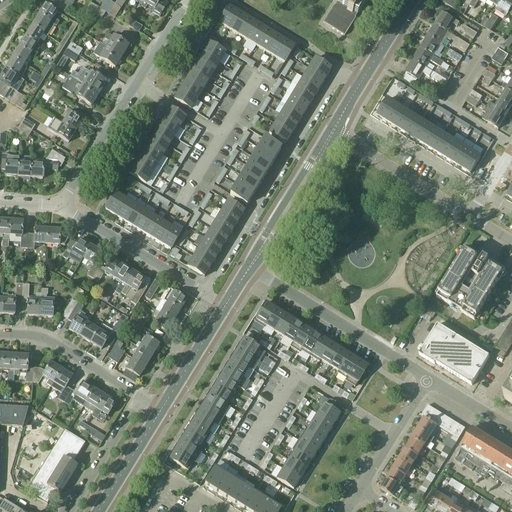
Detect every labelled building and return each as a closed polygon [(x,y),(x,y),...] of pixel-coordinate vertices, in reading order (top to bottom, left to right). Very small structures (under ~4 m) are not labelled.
[(70,9),(73,4),(67,0),(61,0),(60,2),(70,9)] [(109,15),(115,5),(107,0),(105,0),(100,9),(105,13),(109,15)] [(147,6),(153,9),(152,13),(159,17),(167,4),(160,0),(144,0),(143,3),(141,7),(145,9),(147,6)] [(337,3),(356,15),(357,15),(358,14),(356,13),(360,7),(362,7),(366,0),(338,0),(336,3),(337,3)] [(457,3),(451,0),(444,0),(443,2),(453,9),(457,3)] [(479,0),(486,0),(488,1),(488,0),(473,0),(470,6),(474,9),(479,0)] [(507,17),(509,14),(511,8),(511,0),(501,0),(498,7),(496,11),(507,17)] [(67,14),(70,9),(60,2),(56,8),(67,14)] [(105,13),(100,9),(90,3),(86,10),(102,19),(105,13)] [(354,19),(356,15),(337,3),(335,6),(334,6),(323,24),(344,37),(355,19),(354,19)] [(45,5),(38,16),(50,23),(57,12),(45,5)] [(115,5),(109,15),(115,18),(121,8),(115,5)] [(228,30),(239,13),(229,7),(219,24),(228,30)] [(457,27),(460,23),(442,12),(435,25),(448,32),(453,24),(457,27)] [(248,18),(239,13),(228,30),(238,35),(248,18)] [(493,15),(489,20),(485,28),(491,31),(498,19),(493,15)] [(38,16),(32,27),(43,34),(50,23),(38,16)] [(257,24),(248,18),(238,35),(247,41),(257,24)] [(128,27),(138,33),(142,27),(132,20),(128,27)] [(69,30),(73,32),(78,25),(74,23),(69,30)] [(247,41),(256,47),(266,30),(257,24),(247,41)] [(454,36),(448,32),(435,25),(427,36),(441,45),(443,46),(447,39),(451,41),(454,36)] [(474,39),(478,34),(465,26),(462,32),(474,39)] [(32,27),(25,38),(36,45),(43,34),(32,27)] [(265,52),(276,35),(266,30),(256,47),(265,52)] [(63,40),(67,43),(71,36),(67,34),(63,40)] [(114,35),(113,37),(109,34),(106,39),(110,42),(106,48),(122,58),(128,47),(119,41),(120,38),(117,35),(117,36),(114,35)] [(285,41),(276,35),(265,52),(274,58),(285,41)] [(433,57),(433,56),(441,45),(427,36),(420,48),(433,57)] [(30,56),(36,45),(25,38),(18,48),(30,56)] [(467,51),(470,46),(458,38),(454,43),(467,51)] [(295,47),(285,41),(274,58),(284,64),(295,47)] [(71,43),(67,50),(78,57),(82,50),(71,43)] [(202,54),(220,65),(226,55),(208,44),(202,54)] [(56,51),(60,54),(64,47),(60,45),(56,51)] [(12,59),(23,67),(30,56),(18,48),(12,59)] [(122,58),(106,48),(103,54),(98,51),(95,56),(99,59),(115,69),(122,58)] [(433,56),(433,57),(420,48),(413,60),(426,68),(430,61),(441,68),(444,63),(433,56)] [(495,54),(499,57),(505,61),(509,55),(498,49),(495,54)] [(74,63),(78,57),(67,50),(64,56),(74,63)] [(459,63),(463,58),(450,50),(447,55),(459,63)] [(214,74),(220,65),(202,54),(197,63),(214,74)] [(505,61),(499,57),(495,54),(492,60),(502,66),(505,61)] [(12,59),(5,70),(16,78),(17,77),(20,80),(27,69),(23,67),(12,59)] [(308,69),(325,79),(331,70),(314,59),(308,69)] [(426,68),(413,60),(406,71),(419,80),(423,73),(429,77),(433,72),(426,68)] [(208,83),(214,74),(197,63),(191,72),(208,83)] [(46,66),(40,77),(44,80),(51,69),(46,66)] [(302,78),(319,89),(325,79),(308,69),(302,78)] [(13,82),(16,78),(5,70),(0,78),(0,82),(5,85),(10,88),(15,92),(18,93),(21,87),(13,82)] [(482,76),(486,78),(492,82),(495,76),(485,70),(482,76)] [(79,83),(98,95),(106,83),(91,74),(86,80),(78,75),(73,72),(70,77),(75,80),(79,83)] [(203,92),(208,83),(191,72),(186,82),(203,92)] [(450,79),(441,73),(439,76),(448,81),(450,79)] [(445,87),(448,81),(436,74),(432,79),(445,87)] [(44,80),(40,77),(33,88),(37,90),(44,80)] [(297,87),(314,98),(319,89),(302,78),(297,87)] [(489,87),(492,82),(486,78),(483,83),(489,87)] [(44,87),(55,94),(59,88),(48,81),(44,87)] [(506,91),(511,94),(511,81),(509,86),(504,84),(502,88),(506,91)] [(197,101),(203,92),(186,82),(180,91),(197,101)] [(91,107),(98,95),(79,83),(77,87),(81,89),(76,97),(91,107)] [(10,88),(5,85),(0,93),(0,96),(4,99),(10,88)] [(44,87),(40,92),(51,99),(55,94),(44,87)] [(291,97),(308,107),(314,98),(297,87),(291,97)] [(9,102),(15,92),(10,88),(4,99),(9,102)] [(191,111),(197,101),(180,91),(174,101),(191,111)] [(469,97),(473,99),(479,103),(483,97),(472,91),(469,97)] [(511,107),(511,94),(506,91),(500,101),(511,109),(511,107)] [(21,95),(18,93),(15,92),(9,102),(14,105),(21,95)] [(20,109),(22,104),(26,98),(21,95),(14,105),(20,109)] [(285,106),(302,116),(308,107),(291,97),(285,106)] [(476,108),(479,103),(473,99),(470,104),(476,108)] [(390,100),(379,116),(389,122),(399,106),(390,100)] [(505,119),(511,109),(500,101),(496,107),(489,102),(486,107),(505,119)] [(280,115),(297,125),(302,116),(285,106),(280,115)] [(398,128),(408,111),(399,106),(389,122),(398,128)] [(499,129),(505,119),(486,107),(483,112),(486,114),(482,119),(499,129)] [(169,109),(163,119),(180,129),(186,120),(169,109)] [(398,128),(407,134),(418,117),(408,111),(398,128)] [(62,124),(75,132),(82,122),(69,114),(62,124)] [(297,125),(280,115),(274,124),(291,135),(297,125)] [(418,117),(407,134),(416,140),(427,123),(418,117)] [(21,124),(32,131),(35,126),(24,119),(21,124)] [(75,132),(62,124),(54,119),(47,130),(68,143),(75,132)] [(163,119),(157,128),(174,138),(180,129),(163,119)] [(425,145),(436,129),(427,123),(416,140),(425,145)] [(18,130),(29,137),(32,131),(21,124),(18,130)] [(268,134),(285,144),(291,135),(274,124),(268,134)] [(168,148),(174,138),(157,128),(151,137),(168,148)] [(425,145),(435,151),(445,134),(436,129),(425,145)] [(28,138),(29,137),(18,130),(14,135),(25,142),(26,142),(30,144),(32,141),(28,138)] [(445,134),(435,151),(444,157),(454,140),(445,134)] [(163,157),(168,148),(151,137),(146,146),(163,157)] [(258,149),(275,159),(281,149),(264,139),(258,149)] [(454,140),(444,157),(453,162),(463,146),(454,140)] [(157,166),(163,157),(146,146),(140,156),(157,166)] [(463,146),(453,162),(462,168),(472,151),(463,146)] [(252,158),(269,168),(275,159),(258,149),(252,158)] [(31,163),(30,178),(43,179),(43,170),(52,171),(57,171),(57,168),(61,168),(63,164),(61,163),(62,162),(63,162),(65,159),(52,151),(45,161),(44,161),(44,164),(31,163)] [(472,174),(482,157),(472,151),(462,168),(472,174)] [(1,170),(5,171),(5,176),(18,177),(19,162),(19,157),(2,156),(1,170)] [(151,175),(157,166),(140,156),(134,165),(151,175)] [(30,181),(30,178),(31,163),(31,158),(24,158),(24,163),(19,162),(18,177),(23,178),(23,181),(30,181)] [(247,167),(264,178),(269,168),(252,158),(247,167)] [(145,185),(151,175),(134,165),(128,174),(145,185)] [(241,176),(258,187),(264,178),(247,167),(241,176)] [(235,186),(252,196),(258,187),(241,176),(235,186)] [(229,195),(246,206),(252,196),(235,186),(229,195)] [(114,216),(125,199),(115,193),(105,210),(114,216)] [(134,205),(125,199),(114,216),(123,222),(134,205)] [(221,211),(238,222),(244,212),(227,201),(221,211)] [(143,211),(134,205),(123,222),(133,228),(143,211)] [(152,216),(143,211),(133,228),(142,233),(152,216)] [(215,220),(232,231),(238,222),(221,211),(215,220)] [(161,222),(152,216),(142,233),(151,239),(161,222)] [(9,242),(9,236),(10,221),(0,220),(0,237),(3,238),(2,247),(8,248),(9,242)] [(210,230),(227,240),(232,231),(215,220),(210,230)] [(23,222),(10,221),(9,236),(9,242),(21,243),(20,249),(27,249),(28,235),(22,235),(23,222)] [(171,228),(161,222),(151,239),(160,245),(171,228)] [(160,245),(170,251),(180,234),(171,228),(160,245)] [(34,244),(46,245),(47,230),(35,229),(34,236),(28,235),(27,249),(33,250),(34,244)] [(60,231),(47,230),(46,245),(59,246),(64,246),(68,240),(60,234),(60,231)] [(204,239),(221,249),(227,240),(210,230),(204,239)] [(199,248),(216,259),(221,249),(204,239),(199,248)] [(80,265),(83,259),(91,247),(80,240),(72,253),(77,256),(74,261),(80,265)] [(101,253),(91,247),(83,259),(93,266),(87,276),(93,279),(100,267),(95,264),(101,253)] [(460,312),(462,313),(475,321),(476,319),(498,283),(505,271),(493,263),(491,265),(487,263),(489,261),(484,257),(482,260),(479,258),(480,255),(478,254),(468,247),(437,297),(450,305),(452,306),(452,307),(460,312)] [(193,257),(210,268),(216,259),(199,248),(193,257)] [(57,254),(62,258),(66,252),(61,249),(57,254)] [(71,255),(66,252),(62,258),(67,261),(71,255)] [(187,267),(204,277),(210,268),(193,257),(187,267)] [(105,271),(100,267),(93,279),(98,283),(105,273),(115,279),(123,266),(112,260),(105,271)] [(120,296),(121,294),(134,273),(123,266),(115,279),(121,283),(114,293),(120,296)] [(144,280),(134,273),(121,294),(125,297),(130,288),(136,292),(130,302),(136,306),(147,288),(141,285),(144,280)] [(155,281),(148,291),(153,295),(160,284),(155,281)] [(2,299),(1,315),(14,315),(15,303),(22,303),(22,289),(23,285),(16,285),(16,289),(15,298),(8,297),(8,295),(2,294),(2,299)] [(22,289),(22,303),(28,304),(27,317),(39,317),(41,294),(35,294),(35,298),(29,298),(29,290),(29,286),(23,285),(22,289)] [(41,294),(39,317),(52,318),(52,314),(60,314),(61,306),(54,303),(54,299),(46,298),(46,296),(47,296),(48,290),(41,290),(41,294)] [(148,291),(144,297),(150,301),(153,295),(148,291)] [(164,301),(167,303),(180,311),(186,301),(170,291),(164,301)] [(64,313),(62,317),(67,320),(70,316),(77,304),(72,301),(64,313)] [(173,322),(180,311),(167,303),(160,314),(173,322)] [(70,316),(67,320),(73,323),(69,330),(80,337),(88,324),(91,319),(86,316),(80,312),(83,308),(77,304),(70,316)] [(254,322),(251,328),(260,334),(261,331),(262,331),(275,310),(266,304),(254,322)] [(275,310),(262,331),(271,337),(274,332),(284,315),(275,310)] [(134,314),(131,320),(143,327),(146,322),(134,314)] [(167,333),(173,322),(160,314),(153,325),(167,333)] [(284,315),(274,332),(283,338),(294,321),(284,315)] [(140,332),(143,327),(131,320),(128,325),(140,332)] [(283,338),(280,344),(289,349),(290,347),(303,327),(294,321),(283,338)] [(88,324),(80,337),(90,343),(98,330),(88,324)] [(98,330),(90,343),(101,350),(105,345),(110,348),(119,334),(113,331),(112,331),(102,325),(98,330)] [(419,356),(435,365),(436,364),(472,386),(490,357),(438,326),(419,356)] [(303,327),(290,347),(299,353),(301,351),(300,351),(312,332),(303,327)] [(312,332),(300,351),(301,351),(309,357),(321,338),(312,332)] [(511,343),(511,336),(505,332),(502,337),(511,343)] [(146,337),(139,348),(152,356),(159,346),(146,337)] [(511,344),(511,343),(502,337),(499,342),(510,349),(511,344)] [(321,338),(309,357),(319,362),(319,363),(320,361),(320,360),(330,344),(321,338)] [(243,340),(237,349),(259,363),(265,353),(243,340)] [(117,342),(114,348),(119,351),(120,350),(123,345),(117,342)] [(499,342),(496,347),(506,354),(510,349),(499,342)] [(330,344),(320,360),(320,361),(329,366),(339,349),(330,344)] [(503,359),(506,354),(496,347),(495,349),(492,353),(503,359)] [(119,351),(114,348),(107,358),(118,364),(125,353),(120,350),(119,351)] [(139,348),(132,359),(146,367),(152,356),(139,348)] [(237,349),(232,358),(249,369),(254,372),(259,363),(237,349)] [(339,349),(329,366),(338,372),(349,355),(339,349)] [(15,356),(3,355),(2,371),(8,371),(7,382),(13,382),(14,375),(15,356)] [(338,372),(337,374),(346,379),(346,380),(358,361),(349,355),(338,372)] [(28,356),(15,356),(14,375),(19,376),(19,374),(27,374),(27,383),(33,383),(34,369),(27,369),(28,356)] [(232,358),(226,368),(248,381),(254,372),(249,369),(232,358)] [(139,378),(146,367),(132,359),(126,370),(139,378)] [(265,359),(262,364),(268,368),(272,370),(275,365),(265,359)] [(346,379),(345,381),(345,382),(354,388),(367,367),(358,361),(346,380),(346,379)] [(51,387),(54,382),(61,370),(51,364),(45,373),(40,370),(34,369),(33,383),(39,384),(44,376),(49,380),(46,384),(51,387)] [(262,364),(258,370),(265,373),(268,376),(272,370),(268,368),(262,364)] [(226,368),(220,377),(237,387),(244,391),(250,382),(248,381),(226,368)] [(58,399),(64,403),(71,391),(66,388),(73,377),(61,370),(54,382),(51,387),(50,387),(62,394),(58,399)] [(123,375),(135,382),(138,377),(126,370),(123,375)] [(220,377),(215,386),(231,396),(237,387),(220,377)] [(75,397),(86,403),(94,390),(83,383),(76,394),(71,391),(64,403),(70,406),(75,397)] [(215,386),(209,395),(226,405),(231,396),(215,386)] [(86,403),(96,410),(104,396),(94,390),(86,403)] [(209,395),(203,404),(224,417),(230,408),(226,405),(209,395)] [(116,403),(104,396),(96,410),(92,417),(97,420),(100,415),(106,419),(116,403)] [(323,405),(317,415),(333,425),(339,416),(338,415),(342,408),(329,400),(325,407),(323,405)] [(203,404),(198,413),(214,424),(218,426),(224,417),(203,404)] [(0,406),(0,426),(23,428),(29,409),(0,406)] [(421,416),(425,419),(428,421),(435,410),(428,406),(421,416)] [(432,423),(438,412),(435,410),(428,421),(432,423)] [(445,417),(438,412),(432,423),(437,426),(439,427),(445,417)] [(198,413),(192,423),(209,433),(214,436),(219,427),(218,427),(218,426),(214,424),(198,413)] [(317,415),(311,424),(328,434),(333,425),(317,415)] [(445,431),(452,421),(445,417),(439,427),(445,431)] [(425,419),(419,429),(430,437),(431,436),(437,426),(432,423),(425,419)] [(452,435),(458,425),(452,421),(445,431),(452,435)] [(78,428),(83,431),(86,426),(81,422),(78,428)] [(192,423),(186,432),(205,443),(209,446),(215,437),(213,437),(214,436),(209,433),(192,423)] [(306,433),(305,433),(322,444),(328,434),(311,424),(306,433)] [(465,429),(459,426),(458,425),(452,435),(454,436),(459,439),(465,429)] [(97,433),(86,426),(83,431),(94,438),(97,433)] [(419,429),(412,439),(424,447),(424,446),(428,449),(434,438),(431,436),(430,437),(419,429)] [(458,455),(455,459),(456,461),(468,469),(472,472),(475,466),(477,467),(474,473),(485,479),(488,474),(504,449),(473,430),(472,431),(458,455)] [(61,494),(72,476),(77,467),(73,464),(85,443),(64,431),(27,492),(48,505),(56,492),(61,494)] [(186,432),(181,441),(199,453),(200,452),(205,443),(186,432)] [(303,432),(298,441),(316,453),(322,444),(305,433),(306,433),(303,432)] [(412,439),(406,449),(418,457),(424,447),(412,439)] [(181,441),(175,450),(194,462),(193,462),(194,463),(195,463),(196,463),(201,454),(202,453),(200,452),(199,453),(181,441)] [(292,450),(292,451),(294,452),(311,462),(316,453),(298,441),(292,450)] [(412,467),(418,457),(406,449),(400,459),(412,467)] [(511,453),(504,449),(488,474),(493,477),(491,480),(499,485),(500,482),(508,486),(505,491),(511,495),(511,453)] [(175,450),(169,460),(188,471),(193,462),(194,462),(175,450)] [(294,452),(288,461),(305,471),(311,462),(294,452)] [(444,463),(446,460),(441,457),(439,460),(435,467),(440,470),(444,463)] [(400,459),(394,469),(406,477),(412,467),(400,459)] [(216,467),(204,486),(214,492),(226,473),(225,473),(229,467),(220,461),(216,467)] [(288,461),(283,470),(299,480),(305,471),(288,461)] [(430,471),(436,474),(439,470),(433,466),(430,471)] [(277,467),(271,475),(277,479),(277,480),(293,490),(299,480),(283,470),(282,470),(277,467)] [(394,469),(387,480),(399,487),(406,477),(394,469)] [(226,473),(214,492),(223,497),(234,481),(235,479),(226,473)] [(234,481),(223,497),(232,503),(243,486),(246,481),(237,476),(235,479),(234,481)] [(434,480),(428,477),(426,480),(422,486),(428,490),(434,480)] [(393,497),(399,487),(387,480),(381,490),(393,497)] [(459,484),(456,482),(452,487),(456,489),(455,490),(462,494),(466,487),(459,483),(459,484)] [(243,486),(232,503),(241,509),(252,492),(243,486)] [(422,486),(416,495),(417,495),(422,499),(428,490),(422,486)] [(261,498),(252,511),(264,511),(270,503),(271,504),(273,499),(276,494),(267,488),(264,494),(263,493),(261,497),(261,498)] [(252,492),(241,509),(246,511),(252,511),(261,498),(261,497),(252,492)] [(438,510),(445,498),(435,492),(428,504),(438,510)] [(450,511),(455,505),(445,498),(438,510),(440,511),(450,511)] [(414,511),(420,502),(415,499),(409,508),(414,511)] [(0,511),(21,511),(4,501),(0,507),(0,511)] [(270,503),(264,511),(278,511),(280,509),(271,504),(270,503)]
